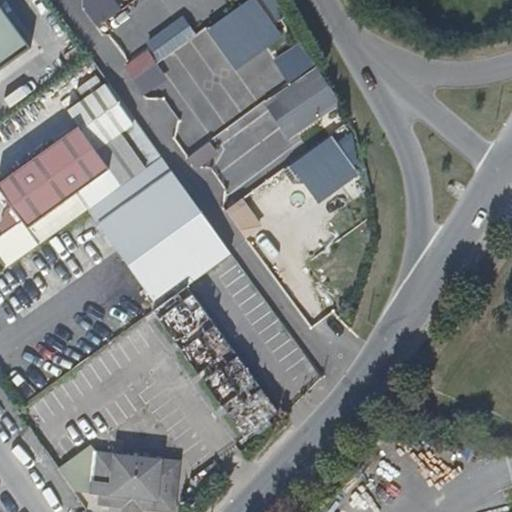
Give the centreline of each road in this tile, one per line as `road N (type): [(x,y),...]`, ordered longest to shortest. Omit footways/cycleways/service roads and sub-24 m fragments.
road 1 (unclassified): [(424,278),(313,437),(233,511)]
road 2 (unclassified): [(379,82),(419,181),(424,278)]
road 3 (unclassified): [(379,82),(501,168)]
road 4 (unclassified): [(501,168),(424,278)]
road 5 (unclassified): [(379,82),(511,66)]
